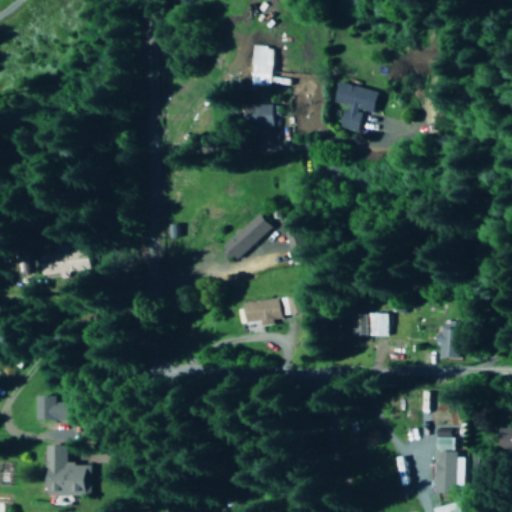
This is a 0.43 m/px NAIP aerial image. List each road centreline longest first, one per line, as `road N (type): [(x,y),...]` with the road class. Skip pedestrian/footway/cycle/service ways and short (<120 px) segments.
road 1 (residential): [(148,511),(157,371),(143,0)]
road 2 (residential): [(157,371),(511,375)]
road 3 (residential): [(376,374),(361,506),(481,498)]
